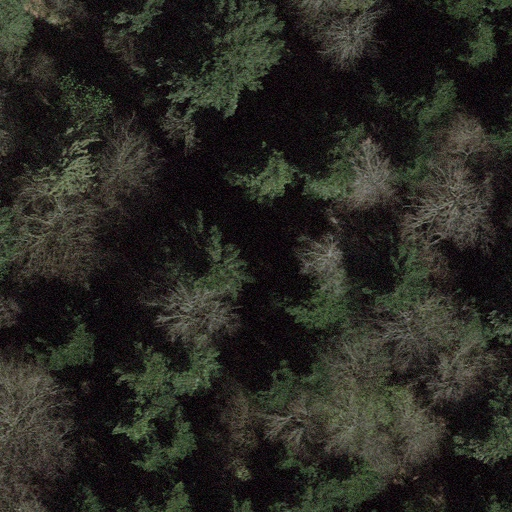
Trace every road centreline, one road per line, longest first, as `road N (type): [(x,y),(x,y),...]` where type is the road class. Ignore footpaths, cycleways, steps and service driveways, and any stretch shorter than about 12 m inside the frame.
road 1 (track): [(258,0),(240,83),(0,474)]
road 2 (track): [(233,511),(511,298)]
